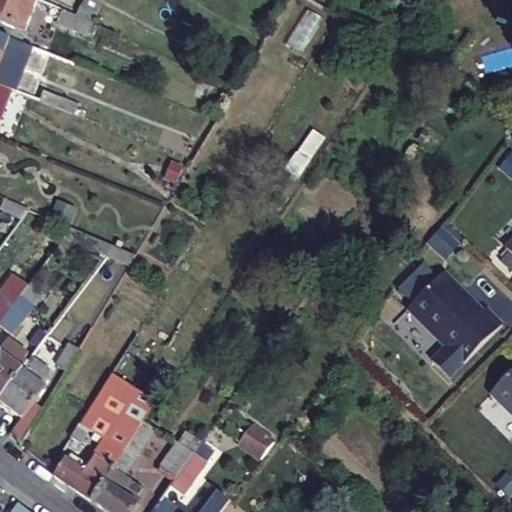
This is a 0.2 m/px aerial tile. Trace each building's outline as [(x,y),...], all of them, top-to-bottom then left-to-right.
[(0,0),(0,25),(22,36),(36,4),(28,1),(26,0),(0,0)] [(86,13),(72,7),(67,17),(81,23),(86,13)] [(46,23),(76,36),(81,23),(67,17),(51,10),(46,23)] [(0,37),(18,45),(22,36),(0,25),(0,37)] [(0,66),(3,58),(28,68),(35,52),(18,45),(0,37),(0,66)] [(61,102),(43,95),(39,106),(57,113),(61,102)] [(50,126),(69,134),(74,119),(57,113),(39,106),(35,115),(52,123),(50,126)] [(285,167),(298,176),(326,136),(313,128),(285,167)] [(511,153),(498,169),(511,181),(511,153)] [(7,203),(4,213),(24,221),(30,213),(7,203)] [(460,245),(442,228),(427,245),(445,261),(460,245)] [(65,242),(107,260),(115,250),(73,232),(65,242)] [(115,250),(107,260),(130,270),(137,260),(115,250)] [(450,379),(503,325),(487,310),(484,313),(471,301),(469,303),(460,295),(463,292),(444,274),(410,309),(448,347),(433,362),(450,379)] [(20,302),(31,287),(16,276),(0,297),(0,327),(1,328),(20,302)] [(20,302),(1,328),(14,338),(34,312),(20,302)] [(0,403),(34,358),(9,340),(0,351),(0,403)] [(68,375),(81,353),(71,347),(57,368),(68,375)] [(0,403),(24,422),(38,403),(49,388),(46,385),(56,373),(35,356),(34,358),(0,403)] [(511,374),(493,394),(511,413),(511,374)] [(81,443),(104,407),(95,401),(72,437),(81,443)] [(24,447),(47,409),(38,403),(24,422),(12,438),(24,447)] [(55,478),(92,505),(144,427),(136,422),(119,446),(124,449),(122,452),(112,445),(99,463),(95,459),(85,472),(68,461),(55,478)] [(238,442),(258,458),(274,438),(254,423),(238,442)] [(119,498),(129,485),(122,478),(152,434),(144,427),(92,505),(102,511),(134,511),(137,509),(131,505),(119,498)] [(194,479),(198,481),(214,458),(201,448),(192,461),(201,468),(194,479)] [(183,502),(198,481),(194,479),(201,468),(192,461),(170,492),(183,502)] [(131,505),(140,493),(129,485),(119,498),(131,505)] [(230,511),(234,507),(219,497),(208,511),(172,511),(162,504),(155,511),(230,511)]
